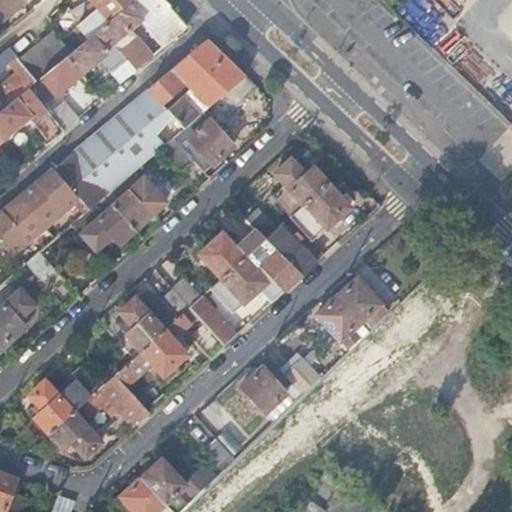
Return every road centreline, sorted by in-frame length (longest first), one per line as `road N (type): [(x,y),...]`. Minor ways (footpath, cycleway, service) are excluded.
road 1 (residential): [(0,450),(97,485),(433,179)]
road 2 (residential): [(336,86),(0,388)]
road 3 (primary): [(433,179),(336,86)]
road 4 (primary): [(336,86),(248,0)]
